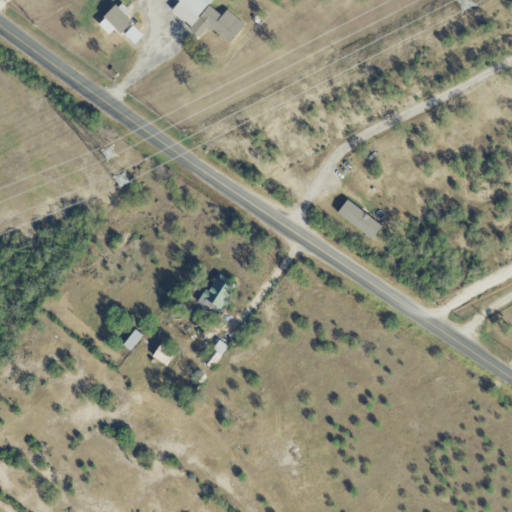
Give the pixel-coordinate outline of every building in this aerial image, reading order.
[(213,0),(179,0),(181,1),(172,12),(204,37),(211,28),(231,43),(246,24),(228,10),(223,16),(210,5),(213,0)] [(105,17),(121,34),(136,20),(120,3),(105,17)] [(339,212),(349,199),(383,225),(373,238),(339,212)] [(220,314),(228,300),(226,299),(234,286),(217,275),(201,302),(220,314)] [(132,351),(143,335),(136,329),(124,345),(132,351)] [(204,361),(213,368),(229,346),(220,339),(204,361)] [(167,366),(176,353),(163,343),(153,356),(167,366)]
